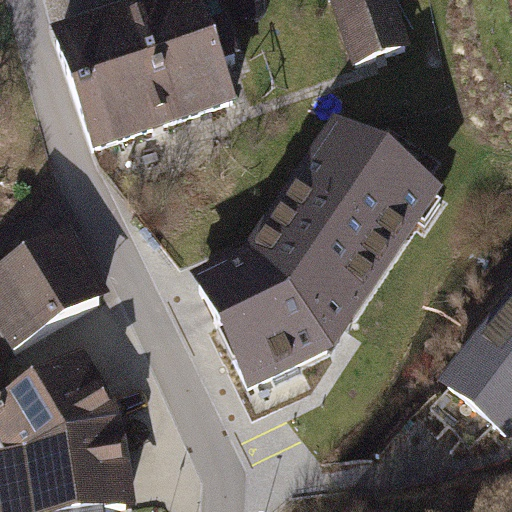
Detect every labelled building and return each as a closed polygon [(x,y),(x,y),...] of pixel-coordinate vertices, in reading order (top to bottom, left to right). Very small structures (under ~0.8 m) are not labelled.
[(195,0),(174,0),(50,42),(92,164),(234,115),(220,74),(240,68),(226,28),(207,34),(195,0)] [(392,0),(327,0),(352,71),(410,52),(392,0)] [(274,67),(257,73),(265,95),(282,89),(274,67)] [(249,268),(200,293),(248,395),(329,358),(433,202),(341,137),(249,268)] [(75,238),(0,282),(0,330),(18,360),(114,302),(75,238)] [(511,290),(434,395),(509,451),(511,446),(511,290)] [(7,376),(0,380),(0,445),(8,460),(0,461),(0,493),(3,511),(141,511),(128,422),(87,360),(17,401),(7,376)]
